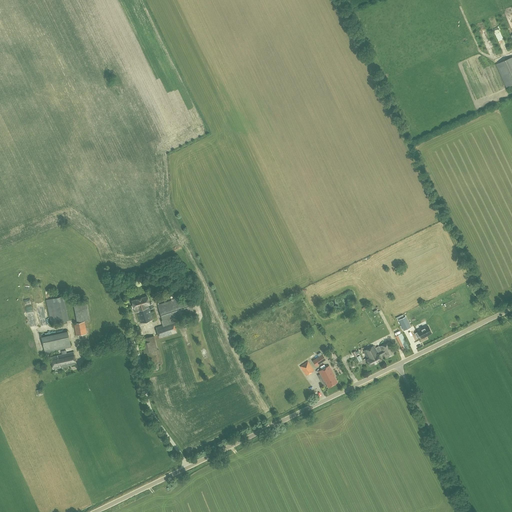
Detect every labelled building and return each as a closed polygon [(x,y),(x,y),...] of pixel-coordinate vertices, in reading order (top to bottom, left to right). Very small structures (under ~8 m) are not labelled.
[(511,57),(496,64),(506,87),(511,85),(511,57)] [(171,291),(174,300),(193,291),(189,283),(180,287),(179,285),(175,286),(176,289),(171,291)] [(46,300),(51,324),(69,320),(64,296),(60,297),(59,293),(50,295),(51,299),(46,300)] [(157,345),(159,350),(169,347),(168,342),(166,336),(177,333),(173,322),(195,315),(188,295),(158,305),(164,325),(156,328),(159,337),(158,338),(160,344),(157,345)] [(137,312),(141,323),(153,320),(150,309),(153,308),(152,304),(152,302),(149,303),(147,296),(132,301),(135,313),(137,312)] [(73,303),(77,322),(90,320),(87,301),(73,303)] [(411,328),(405,317),(399,320),(404,331),(411,328)] [(332,322),(336,333),(354,327),(351,318),(338,323),(337,321),(332,322)] [(74,324),(76,336),(87,334),(85,322),(74,324)] [(418,332),(415,333),(417,338),(420,336),(421,338),(432,333),(428,326),(418,331),(418,332)] [(42,337),(45,353),(71,347),(68,332),(42,337)] [(310,340),(315,336),(312,332),(306,336),(310,340)] [(396,336),(403,351),(409,349),(401,333),(396,336)] [(147,353),(150,365),(162,363),(159,350),(158,350),(154,336),(145,338),(146,343),(142,344),(144,354),(147,353)] [(352,357),(365,351),(358,338),(345,345),(352,357)] [(367,359),(370,366),(382,360),(379,356),(384,354),(386,358),(395,353),(389,342),(380,347),(381,350),(377,352),(375,347),(364,352),(368,359),(367,359)] [(51,357),(53,369),(76,364),(74,352),(67,353),(66,350),(61,352),(62,354),(51,357)] [(323,355),(313,361),(316,366),(326,360),(323,355)] [(300,366),(306,376),(314,371),(308,361),(300,366)] [(325,381),(328,387),(338,382),(334,376),(335,376),(329,366),(319,371),(324,381),(325,381)]
